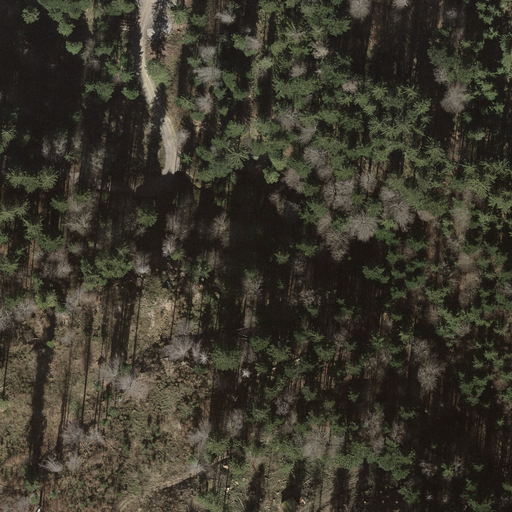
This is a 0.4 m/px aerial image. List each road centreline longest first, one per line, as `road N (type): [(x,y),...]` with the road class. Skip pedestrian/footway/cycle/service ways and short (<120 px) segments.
road 1 (track): [(151,0),(140,37),(140,83),(166,132),(167,179),(150,192),(109,190),(55,171),(0,177)]
road 2 (track): [(511,473),(378,477),(339,488)]
